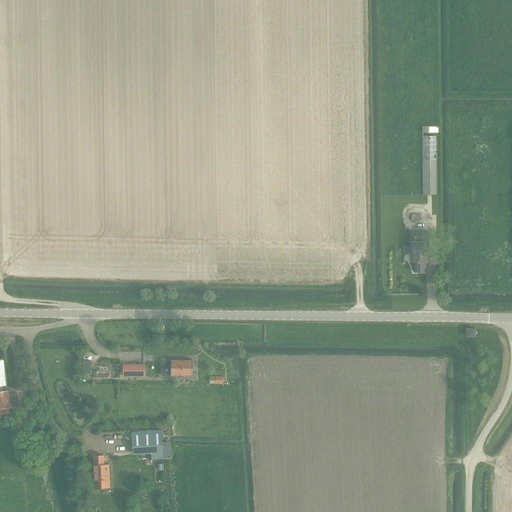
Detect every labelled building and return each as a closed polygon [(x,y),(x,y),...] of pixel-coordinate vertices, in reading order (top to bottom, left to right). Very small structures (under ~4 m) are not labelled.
[(437,194),(436,134),(422,135),(423,194),(437,194)] [(409,246),(403,246),(403,253),(410,253),(410,262),(413,262),(413,271),(425,271),(425,262),(428,262),(427,242),(427,231),(409,232),(409,246)] [(192,376),(192,360),(191,360),(191,361),(171,360),(170,360),(170,365),(161,365),(161,375),(170,375),(170,376),(171,376),(191,376),(192,376)] [(143,376),(143,365),(123,364),(123,376),(143,376)] [(0,391),(0,415),(10,414),(7,391),(0,391)] [(151,459),(163,459),(161,430),(130,432),(132,453),(150,452),(151,459)] [(103,465),(103,456),(93,456),(93,488),(109,488),(108,465),(103,465)]
